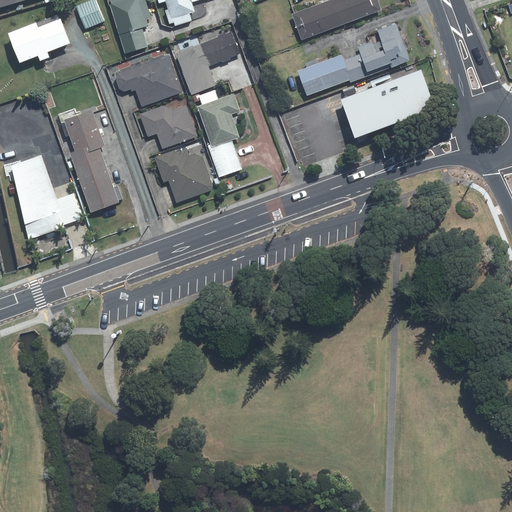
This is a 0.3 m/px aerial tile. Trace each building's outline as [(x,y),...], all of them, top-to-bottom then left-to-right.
[(0,0),(0,8),(26,0),(0,0)] [(107,21),(98,0),(94,0),(80,5),(89,28),(107,21)] [(115,4),(129,53),(152,47),(146,27),(152,25),(150,18),(155,17),(149,0),(115,0),(116,3),(115,4)] [(162,0),(163,3),(170,0),(172,9),(169,10),(173,23),(178,22),(179,25),(196,20),(194,13),(198,11),(196,2),(201,0),(162,0)] [(335,0),(332,0),(296,14),(306,39),(345,25),(335,0)] [(381,0),(335,0),(345,25),(385,9),(381,0)] [(54,51),(77,42),(67,17),(64,19),(62,16),(44,23),(43,21),(16,32),(27,62),(45,54),(47,60),(56,56),(54,51)] [(376,42),(363,47),(365,53),(356,56),(365,78),(414,58),(400,23),(383,30),(390,48),(380,52),(376,42)] [(210,65),(211,66),(226,60),(233,57),(244,53),(235,32),(230,34),(222,37),(203,45),(205,52),(197,56),(202,68),(210,65)] [(297,51),(274,60),(282,79),(304,69),(297,51)] [(346,54),(304,71),(314,99),(365,78),(356,56),(348,59),(346,54)] [(124,73),(121,79),(125,89),(129,91),(135,89),(136,91),(140,89),(146,107),(186,92),(172,55),(124,73)] [(238,67),(244,81),(251,78),(245,64),(238,67)] [(421,70),(341,99),(355,138),(427,111),(432,100),(421,70)] [(241,112),(245,111),(238,93),(202,106),(216,144),(212,146),(224,177),(246,169),(235,140),(244,137),(239,123),(244,121),(241,112)] [(169,105),(145,113),(153,136),(162,133),(167,148),(202,136),(191,104),(178,109),(169,105)] [(97,110),(69,120),(71,125),(74,135),(80,151),(75,153),(80,166),(107,157),(104,148),(109,146),(97,110)] [(179,150),(159,157),(168,182),(174,180),(181,202),(215,190),(217,185),(207,158),(199,153),(193,155),(191,148),(180,152),(179,150)] [(17,165),(34,238),(70,227),(68,224),(61,199),(46,155),(17,165)] [(80,166),(96,212),(123,203),(107,157),(80,166)] [(18,183),(11,184),(14,194),(20,192),(18,183)]
